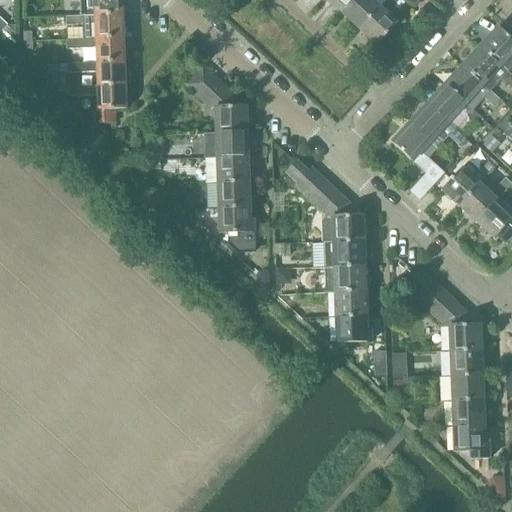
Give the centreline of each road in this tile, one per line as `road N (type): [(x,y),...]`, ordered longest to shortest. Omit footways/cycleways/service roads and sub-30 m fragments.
road 1 (residential): [(338,154),(170,0)]
road 2 (residential): [(490,300),(338,154)]
road 3 (residential): [(389,98),(283,0)]
road 4 (residential): [(389,98),(479,0)]
